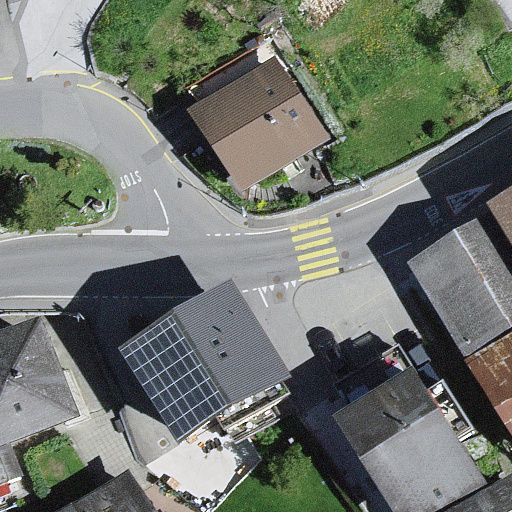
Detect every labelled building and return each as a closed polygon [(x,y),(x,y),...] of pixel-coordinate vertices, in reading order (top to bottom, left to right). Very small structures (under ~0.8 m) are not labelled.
[(259,56),(173,114),(227,194),(313,137),(259,56)] [(511,188),(474,212),(511,274),(511,188)] [(511,274),(474,212),(388,264),(447,361),(511,321),(511,274)] [(208,287),(96,359),(157,454),(269,381),(208,287)] [(32,317),(0,327),(0,485),(7,483),(0,462),(0,451),(69,429),(32,317)] [(511,321),(447,361),(511,469),(511,321)] [(421,511),(468,483),(402,378),(330,423),(386,511),(421,511)] [(131,511),(113,479),(54,511),(131,511)] [(511,511),(495,480),(433,511),(511,511)]
